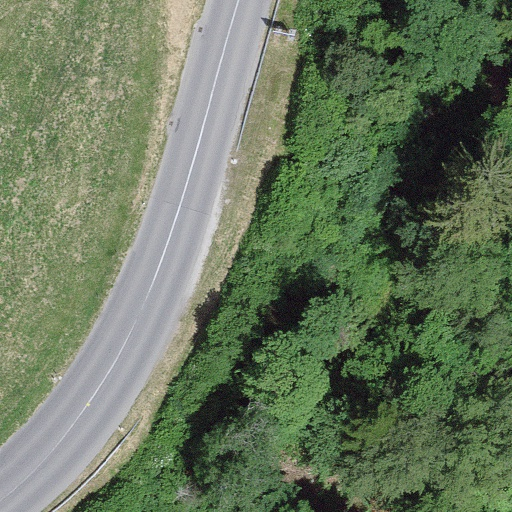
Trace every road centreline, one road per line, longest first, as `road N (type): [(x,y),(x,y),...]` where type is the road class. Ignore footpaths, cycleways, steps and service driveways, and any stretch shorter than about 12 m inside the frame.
road 1 (track): [(471,0),(447,171),(362,349),(250,443),(204,511)]
road 2 (secondary): [(0,503),(87,408),(130,340),(174,230),(241,0)]
